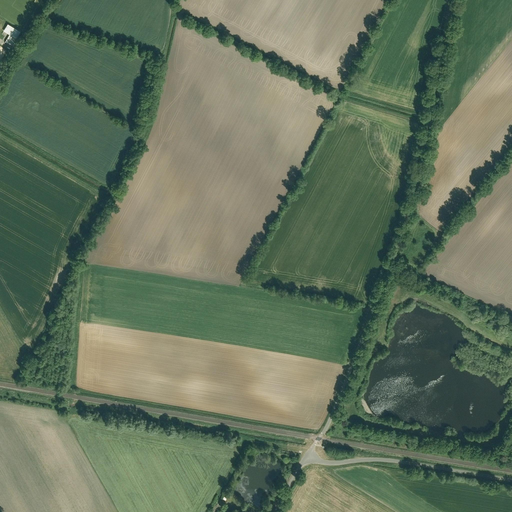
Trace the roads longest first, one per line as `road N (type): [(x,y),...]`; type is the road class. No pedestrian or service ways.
road 1 (residential): [(450,0),(401,242),(327,424),(276,511)]
road 2 (track): [(511,482),(308,455)]
